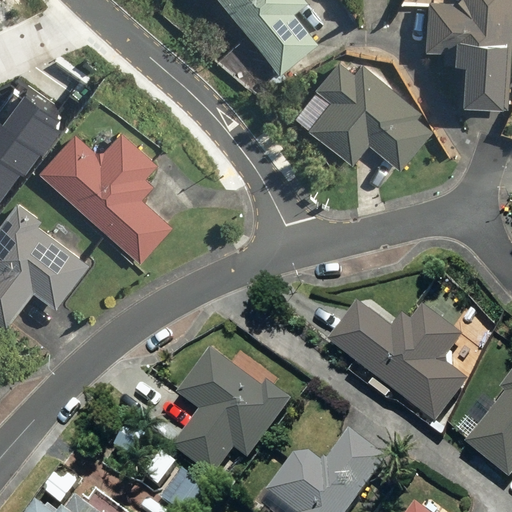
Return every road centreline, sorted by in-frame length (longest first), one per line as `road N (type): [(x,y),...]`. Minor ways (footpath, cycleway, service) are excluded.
road 1 (residential): [(300,257),(204,289),(128,334),(0,461)]
road 2 (residential): [(82,0),(203,98),(272,178)]
road 3 (residential): [(477,204),(300,257)]
